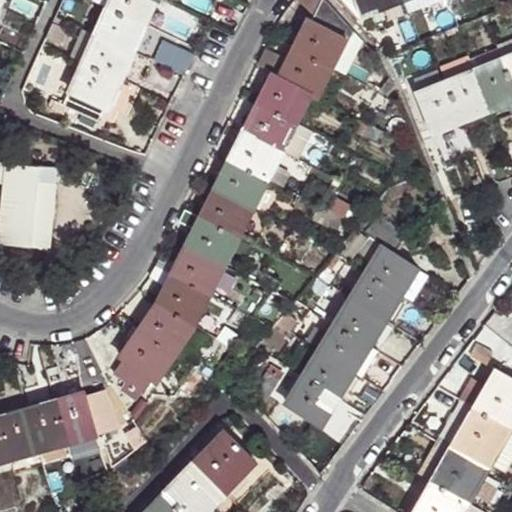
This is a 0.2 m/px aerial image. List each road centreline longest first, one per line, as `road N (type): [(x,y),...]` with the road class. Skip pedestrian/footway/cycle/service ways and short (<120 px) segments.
road 1 (residential): [(0,316),(61,324),(124,282),(274,0)]
road 2 (residential): [(323,511),(511,248)]
